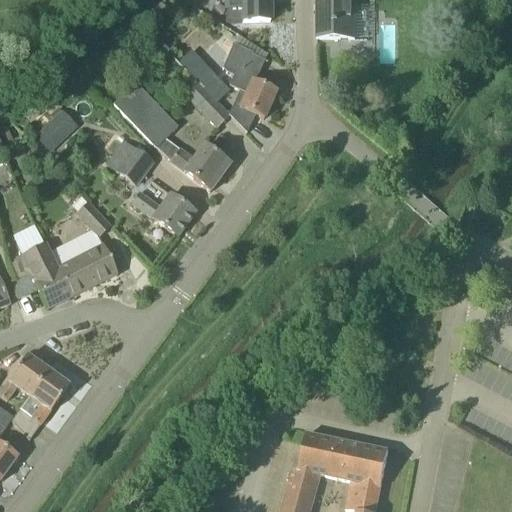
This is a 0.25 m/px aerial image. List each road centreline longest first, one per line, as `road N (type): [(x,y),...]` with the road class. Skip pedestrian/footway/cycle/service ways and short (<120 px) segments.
road 1 (unclassified): [(423,511),(462,237)]
road 2 (unclassified): [(151,353),(312,134)]
road 3 (unclassified): [(26,511),(151,353)]
road 4 (unclassified): [(462,237),(312,134)]
road 5 (unclassified): [(0,362),(23,354),(151,353)]
road 6 (unclassified): [(312,134),(306,0)]
